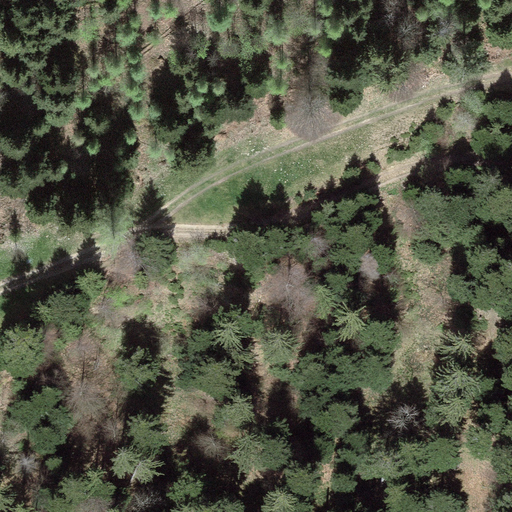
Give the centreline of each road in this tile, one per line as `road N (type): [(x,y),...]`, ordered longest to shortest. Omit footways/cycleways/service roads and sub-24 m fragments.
road 1 (track): [(142,234),(235,168),(413,99),(511,80)]
road 2 (track): [(142,234),(245,231),(436,162),(511,159)]
road 3 (track): [(0,289),(142,234)]
